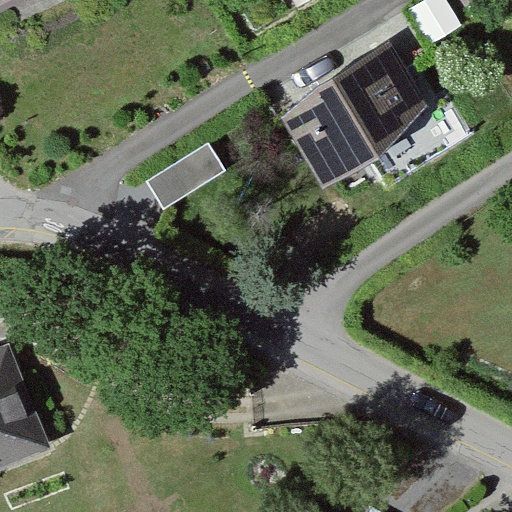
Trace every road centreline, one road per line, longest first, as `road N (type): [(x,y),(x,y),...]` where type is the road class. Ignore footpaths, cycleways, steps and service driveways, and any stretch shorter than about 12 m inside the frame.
road 1 (residential): [(57,219),(90,177),(391,0)]
road 2 (residential): [(298,343),(362,265),(511,166)]
road 3 (residential): [(298,343),(134,249),(57,219)]
road 4 (residential): [(511,451),(298,343)]
